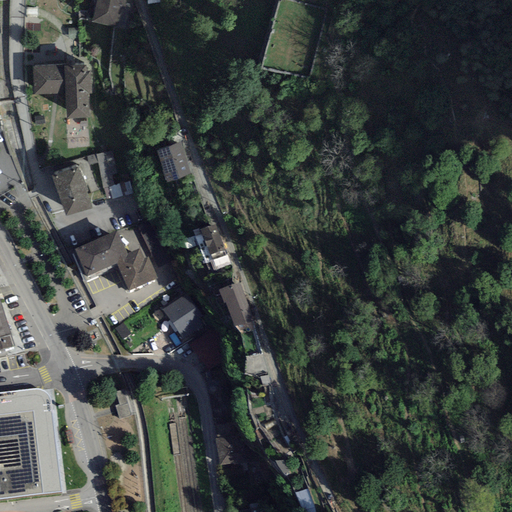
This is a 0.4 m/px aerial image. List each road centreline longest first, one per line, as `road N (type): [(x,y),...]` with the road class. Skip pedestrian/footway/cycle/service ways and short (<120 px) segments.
road 1 (residential): [(140,0),(245,281),(291,437)]
road 2 (unclassified): [(66,369),(161,365),(191,377),(204,403),(219,511)]
road 3 (residential): [(19,0),(21,100),(40,189),(70,248)]
road 4 (residential): [(4,153),(68,313),(67,325),(49,334)]
road 5 (tertiary): [(108,511),(66,369)]
